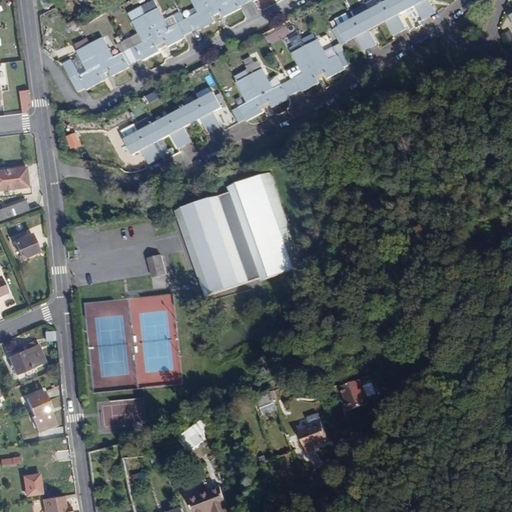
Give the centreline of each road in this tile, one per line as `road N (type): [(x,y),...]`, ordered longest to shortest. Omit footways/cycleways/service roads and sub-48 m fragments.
road 1 (residential): [(437,24),(331,95),(153,175),(49,172)]
road 2 (residential): [(295,0),(97,106),(73,100),(52,68),(34,61)]
road 3 (residential): [(89,511),(63,305)]
road 4 (residential): [(63,305),(49,172)]
road 5 (track): [(511,325),(404,403)]
